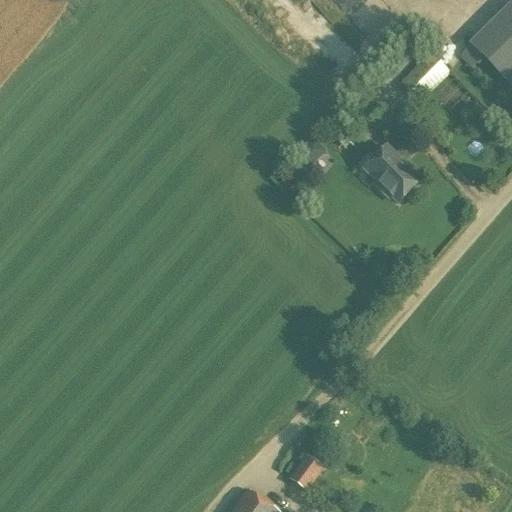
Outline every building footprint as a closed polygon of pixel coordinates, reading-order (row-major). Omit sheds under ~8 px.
[(511,5),(471,44),(511,88),(511,5)] [(400,85),(419,105),(450,75),(431,55),(400,85)] [(365,127),(356,137),(363,143),(372,133),(365,127)] [(399,204),(422,181),(388,148),(365,170),(399,204)] [(279,184),(288,192),(294,186),(285,178),(279,184)] [(324,470),(306,457),(289,481),(307,494),(324,470)] [(277,511),(249,491),(233,511),(277,511)]
